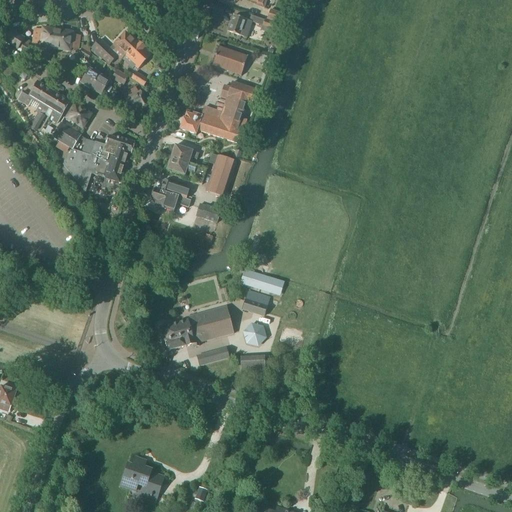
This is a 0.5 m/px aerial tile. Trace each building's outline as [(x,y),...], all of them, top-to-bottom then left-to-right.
[(6,0),(3,10),(11,9),(11,10),(11,9),(19,7),(20,8),(18,0),(6,0)] [(248,0),(257,3),(256,6),(264,9),(266,0),(248,0)] [(268,20),(279,24),(283,15),(270,10),(270,11),(269,16),(268,16),(268,17),(269,17),(268,20)] [(277,32),(279,25),(251,16),(249,22),(234,16),(231,23),(230,23),(227,32),(241,37),(243,28),(249,30),(252,23),(277,32)] [(34,30),(33,37),(56,41),(57,30),(42,28),(42,31),(34,30)] [(57,30),(56,41),(79,44),(80,37),(72,36),(73,33),(57,30)] [(17,51),(18,49),(24,39),(10,31),(3,42),(17,51)] [(121,61),(123,58),(136,44),(125,33),(112,47),(110,50),(100,40),(91,49),(109,65),(117,57),(121,61)] [(39,48),(54,50),(56,41),(33,37),(32,44),(39,45),(39,48)] [(18,49),(23,51),(27,45),(28,46),(30,43),(24,39),(18,49)] [(56,41),(54,50),(70,52),(70,49),(78,50),(79,44),(56,41)] [(136,44),(123,58),(130,64),(128,66),(132,70),(134,68),(137,70),(151,55),(137,42),(136,44)] [(219,47),(218,47),(211,67),(212,67),(212,66),(240,76),(240,77),(241,77),(248,57),(247,57),(247,58),(218,48),(219,47)] [(78,55),(83,58),(86,52),(81,49),(78,55)] [(86,52),(83,58),(87,61),(91,55),(86,52)] [(255,62),(269,66),(272,59),(257,54),(255,62)] [(80,84),(91,91),(101,73),(95,70),(93,72),(89,70),(90,67),(85,64),(80,72),(86,75),(80,84)] [(111,79),(114,81),(119,73),(116,71),(111,79)] [(101,73),(91,91),(101,97),(109,82),(105,79),(107,77),(101,73)] [(119,73),(114,81),(121,85),(126,77),(119,73)] [(135,73),(131,80),(133,81),(143,88),(144,86),(143,86),(146,82),(147,80),(135,73)] [(35,111),(40,115),(54,93),(37,83),(29,96),(23,92),(18,101),(28,107),(30,104),(37,108),(35,111)] [(197,131),(239,145),(244,129),(247,122),(240,120),(246,104),(251,106),(256,91),(232,83),(230,89),(224,87),(220,98),(222,98),(217,112),(204,108),(201,117),(197,131)] [(122,95),(125,100),(133,113),(140,109),(143,110),(147,107),(148,105),(140,92),(138,93),(135,87),(122,95)] [(54,93),(40,115),(44,117),(47,114),(50,116),(50,115),(54,118),(52,122),(56,124),(61,116),(69,102),(54,93)] [(66,119),(74,124),(82,110),(74,105),(66,119)] [(82,110),(74,124),(82,129),(91,115),(82,110)] [(196,136),(197,131),(201,117),(193,114),(192,116),(186,114),(184,120),(183,120),(180,131),(196,136)] [(40,115),(36,121),(31,130),(35,132),(44,117),(40,115)] [(52,138),(62,144),(72,128),(66,124),(65,127),(60,124),(52,138)] [(72,128),(62,144),(72,150),(81,137),(76,134),(77,131),(72,128)] [(91,157),(72,151),(63,165),(85,192),(91,174),(116,183),(121,180),(129,155),(131,156),(135,143),(119,138),(119,139),(117,139),(117,140),(108,137),(106,145),(103,144),(102,146),(95,143),(91,157)] [(175,146),(170,159),(188,165),(188,164),(190,158),(197,160),(198,155),(192,153),(192,152),(175,146)] [(235,151),(233,159),(239,161),(241,153),(235,151)] [(205,193),(224,199),(236,163),(217,156),(205,193)] [(188,165),(170,159),(167,171),(184,176),(186,171),(192,173),(190,177),(196,179),(194,184),(201,186),(206,170),(188,164),(188,165)] [(154,207),(173,213),(177,202),(180,204),(179,206),(188,209),(190,202),(185,200),(189,189),(164,181),(160,192),(153,190),(150,199),(156,201),(154,207)] [(216,224),(220,212),(200,205),(196,217),(216,224)] [(200,239),(201,244),(210,243),(212,238),(207,236),(206,238),(200,239)] [(242,311),(263,317),(265,313),(267,306),(269,299),(248,292),(242,311)] [(160,328),(164,342),(167,352),(193,345),(194,348),(199,347),(198,344),(234,334),(231,324),(230,324),(229,318),(226,307),(186,318),(187,321),(160,328)] [(246,345),(258,348),(267,340),(263,328),(251,325),(243,334),(246,345)] [(229,359),(226,349),(197,357),(199,367),(229,359)] [(263,358),(240,360),(240,375),(264,373),(263,358)] [(0,410),(8,413),(10,407),(11,407),(16,392),(1,387),(0,388),(0,410)] [(145,488),(144,490),(141,498),(155,502),(163,478),(150,473),(151,471),(143,468),(145,464),(141,462),(141,461),(135,458),(134,463),(135,464),(133,469),(127,467),(120,487),(134,492),(136,485),(145,488)] [(199,488),(195,500),(203,503),(207,491),(199,488)]
